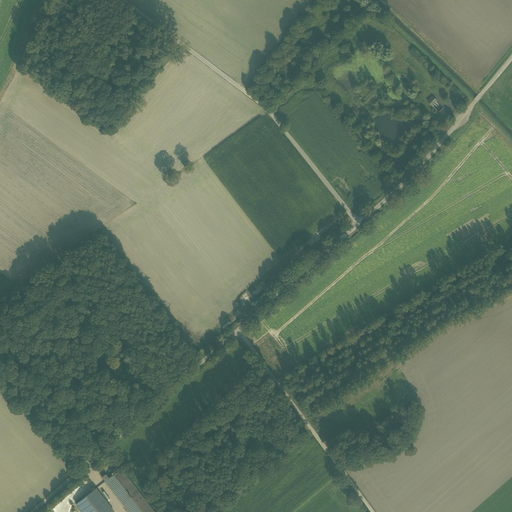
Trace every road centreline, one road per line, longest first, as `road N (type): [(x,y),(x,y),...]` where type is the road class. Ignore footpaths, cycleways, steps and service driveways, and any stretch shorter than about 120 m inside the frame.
road 1 (unclassified): [(122,0),(269,111),(358,223)]
road 2 (unclassified): [(237,329),(31,511)]
road 3 (track): [(371,511),(237,329)]
road 4 (unclassified): [(358,223),(474,101)]
road 5 (unclassified): [(237,329),(358,223)]
